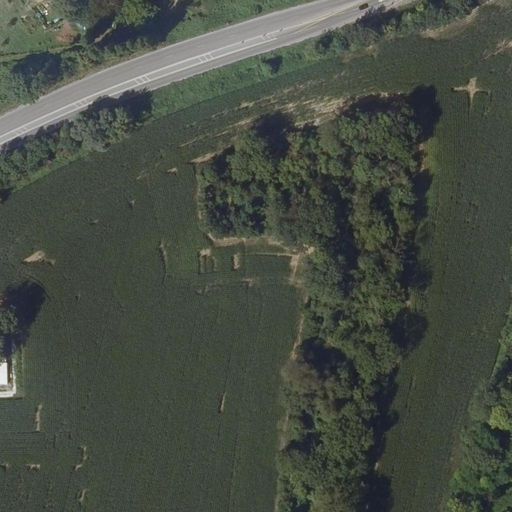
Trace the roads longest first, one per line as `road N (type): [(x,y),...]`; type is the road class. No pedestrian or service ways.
road 1 (secondary): [(0,148),(112,97),(396,0)]
road 2 (secondary): [(346,0),(107,75),(0,123)]
